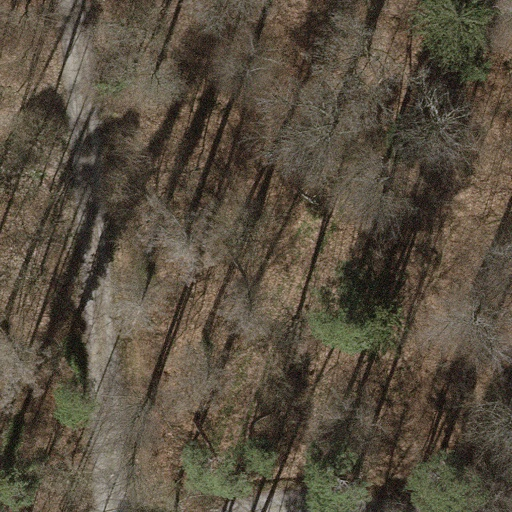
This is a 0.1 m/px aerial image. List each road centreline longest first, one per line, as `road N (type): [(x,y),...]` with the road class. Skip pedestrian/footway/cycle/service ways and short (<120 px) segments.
road 1 (track): [(220,511),(218,477),(288,301),(466,0)]
road 2 (track): [(83,0),(118,511)]
road 3 (track): [(386,511),(285,502),(250,511)]
